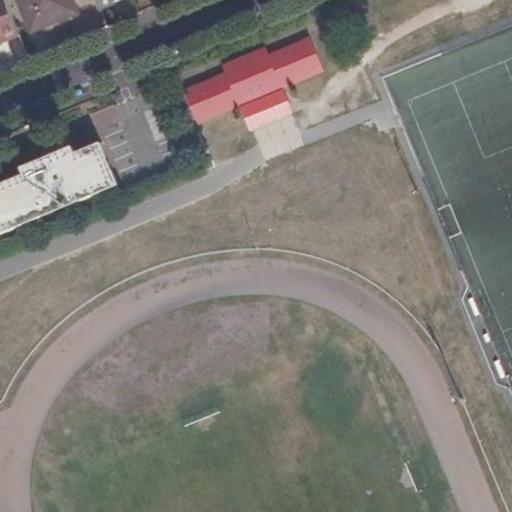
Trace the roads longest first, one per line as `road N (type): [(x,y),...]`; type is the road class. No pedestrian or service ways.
road 1 (track): [(477,0),(377,41),(303,127),(245,166)]
road 2 (tertiary): [(254,0),(0,107)]
road 3 (track): [(0,303),(120,217)]
